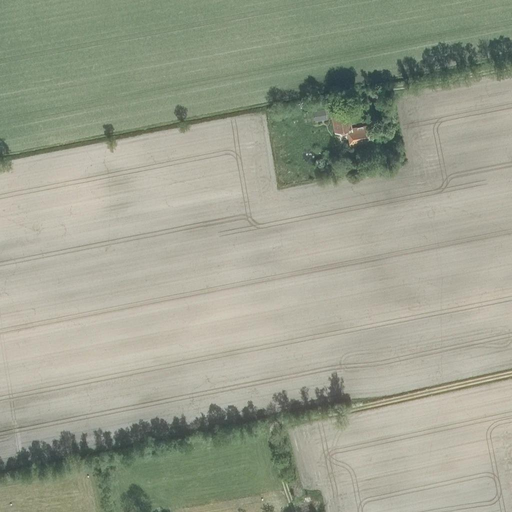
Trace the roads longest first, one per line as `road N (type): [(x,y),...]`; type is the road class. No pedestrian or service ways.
road 1 (track): [(294,511),(270,436),(275,423),(511,373)]
road 2 (track): [(328,104),(511,66)]
